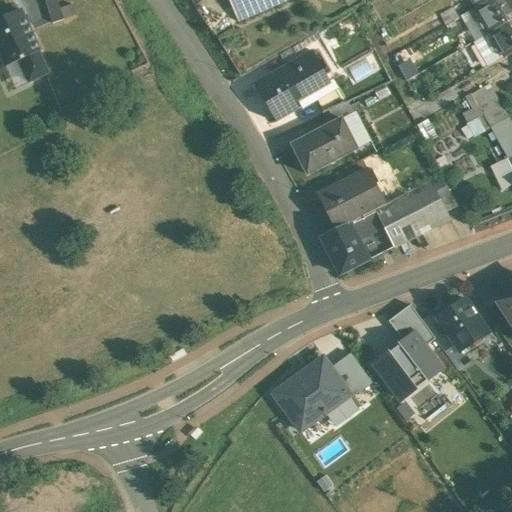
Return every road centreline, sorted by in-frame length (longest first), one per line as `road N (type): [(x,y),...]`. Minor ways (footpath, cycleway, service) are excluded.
road 1 (residential): [(330,304),(276,190),(150,0)]
road 2 (tertiary): [(111,430),(330,304)]
road 3 (tertiary): [(330,304),(511,244)]
